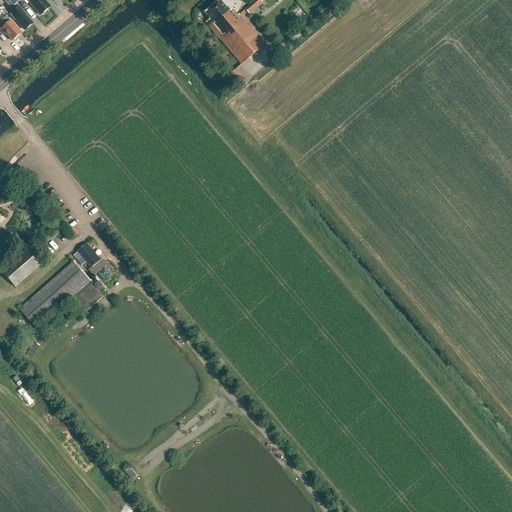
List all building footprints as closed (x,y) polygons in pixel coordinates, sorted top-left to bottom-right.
[(27,0),(30,2),(29,3),(40,16),(41,15),(43,15),(45,13),(45,12),(49,8),(44,2),(45,1),(44,0),(27,0)] [(245,9),(249,14),(263,3),(260,0),(255,0),(247,7),(245,9)] [(204,13),(210,20),(206,24),(241,66),(265,45),(257,36),(256,36),(239,15),(237,17),(232,10),(229,12),(219,1),(204,13)] [(6,17),(8,15),(1,7),(0,8),(0,21),(4,26),(1,30),(5,35),(6,34),(12,42),(21,34),(10,21),(6,17)] [(14,21),(15,20),(25,31),(33,24),(19,8),(9,16),(14,21)] [(251,83),(240,70),(234,75),(245,88),(251,83)] [(71,230),(75,237),(80,234),(75,227),(71,230)] [(92,269),(90,271),(95,276),(108,264),(104,259),(102,261),(87,243),(78,251),(83,257),(78,261),(83,266),(87,262),(92,269)] [(1,272),(14,288),(39,267),(26,251),(1,272)] [(19,310),(36,330),(91,281),(74,261),(19,310)] [(134,472),(129,476),(134,481),(138,477),(134,472)]
